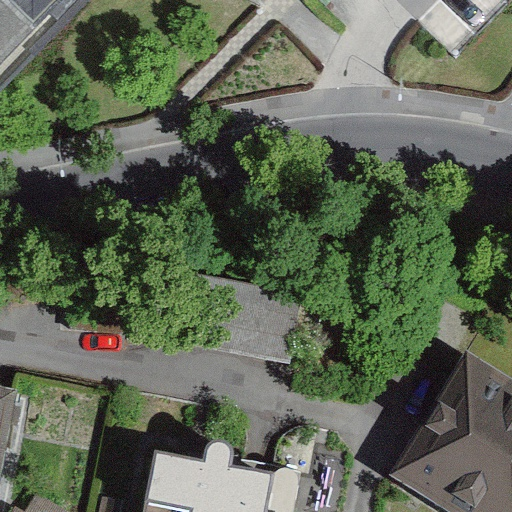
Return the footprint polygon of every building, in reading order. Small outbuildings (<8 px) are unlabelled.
[(0,0),(0,80),(78,0),(0,0)] [(185,349),(294,365),(301,311),(193,296),(185,349)] [(79,333),(132,338),(135,306),(82,301),(79,333)] [(511,511),(511,388),(477,367),(406,483),(453,511),(511,511)] [(0,480),(14,405),(0,402),(0,480)] [(274,511),(280,488),(236,479),(236,474),(234,469),(230,465),(225,463),(220,463),(215,465),(211,469),(209,474),(161,464),(151,511),(274,511)] [(73,511),(46,495),(35,511),(33,511),(24,506),(20,511),(73,511)]
